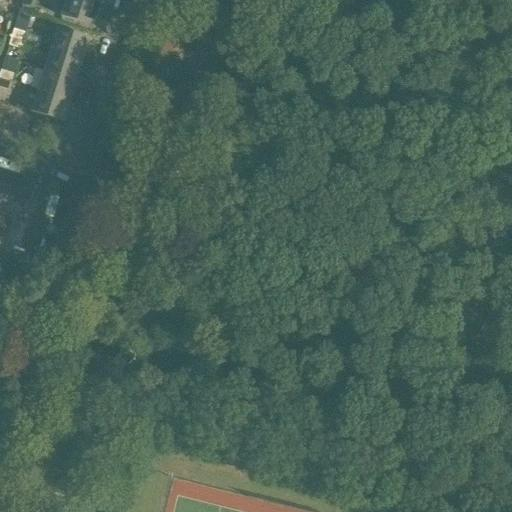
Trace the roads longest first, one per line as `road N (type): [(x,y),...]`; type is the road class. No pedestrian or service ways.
road 1 (unclassified): [(55,511),(88,402),(80,352),(66,332),(130,273),(225,0)]
road 2 (residential): [(80,162),(130,0)]
